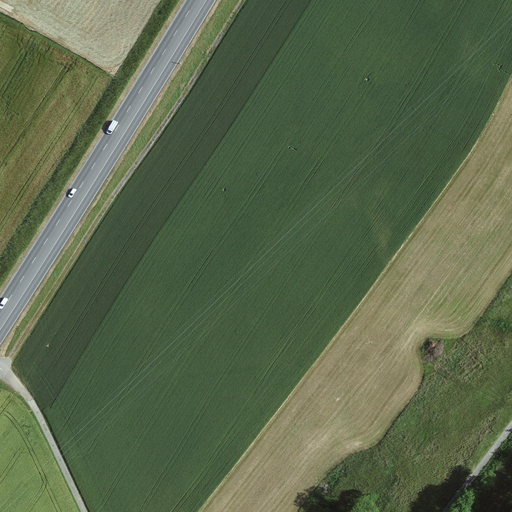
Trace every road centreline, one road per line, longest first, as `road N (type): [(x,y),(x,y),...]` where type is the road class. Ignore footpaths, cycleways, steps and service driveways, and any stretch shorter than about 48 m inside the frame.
road 1 (primary): [(200,0),(0,321)]
road 2 (track): [(84,511),(34,405),(0,368)]
